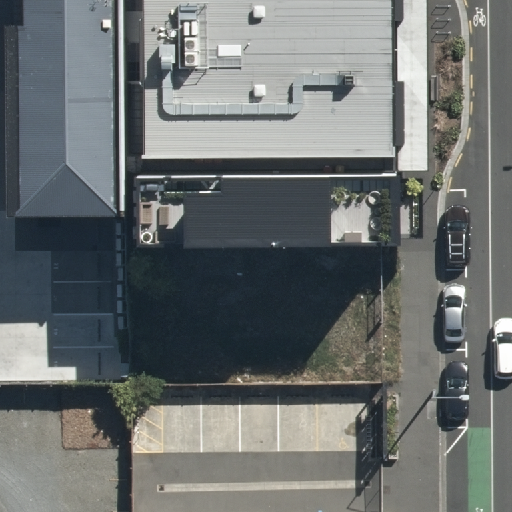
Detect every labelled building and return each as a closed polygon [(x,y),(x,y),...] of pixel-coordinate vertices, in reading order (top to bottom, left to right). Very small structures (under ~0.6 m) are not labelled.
[(18,0),(20,205),(120,204),(117,0),(18,0)] [(389,3),(139,7),(143,206),(392,201),(389,3)] [(393,214),(141,216),(141,296),(393,294),(393,214)] [(266,332),(266,370),(344,369),(343,331),(266,332)] [(140,338),(140,372),(221,371),(220,337),(140,338)]
